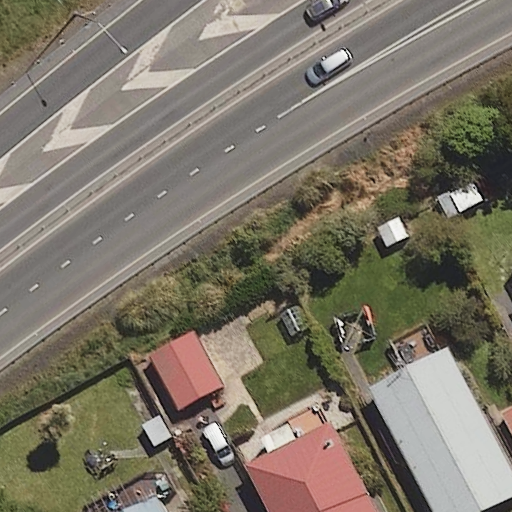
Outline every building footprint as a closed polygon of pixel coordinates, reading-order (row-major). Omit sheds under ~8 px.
[(478,171),(444,189),(459,218),(493,200),(478,171)] [(479,511),(511,495),(511,465),(436,317),(391,340),(406,368),(373,385),(438,511),(479,511)] [(163,350),(153,355),(181,407),(223,385),(195,333),(163,350)] [(181,407),(153,355),(122,372),(160,443),(191,427),(181,407)] [(380,511),(334,419),(249,462),(273,511),(380,511)] [(167,511),(157,493),(124,511),(167,511)]
